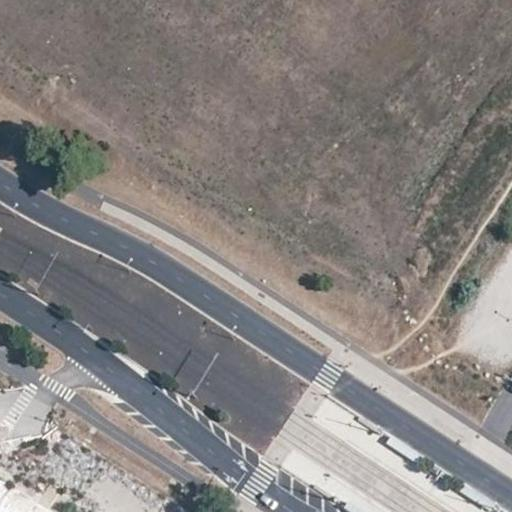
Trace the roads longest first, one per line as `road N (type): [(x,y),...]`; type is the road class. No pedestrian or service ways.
road 1 (primary): [(511,495),(189,285),(0,186)]
road 2 (primary): [(0,294),(108,366),(295,511)]
road 3 (unknown): [(111,511),(56,473),(14,418)]
